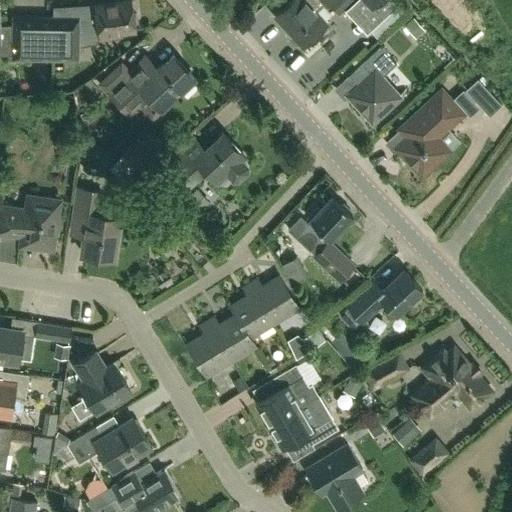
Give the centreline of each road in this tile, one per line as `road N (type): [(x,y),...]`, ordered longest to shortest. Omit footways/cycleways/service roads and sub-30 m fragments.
road 1 (residential): [(276,511),(236,491),(114,309),(87,294),(0,283)]
road 2 (tertiary): [(440,268),(192,0)]
road 3 (residential): [(440,268),(511,168)]
